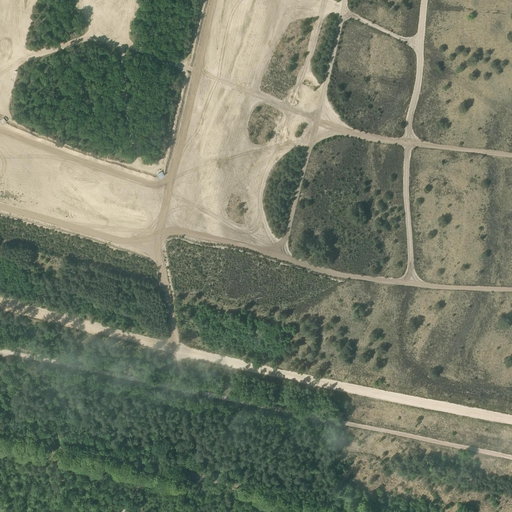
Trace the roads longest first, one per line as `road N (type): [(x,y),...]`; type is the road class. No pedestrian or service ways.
road 1 (track): [(511,420),(0,304)]
road 2 (unclassified): [(357,511),(0,435)]
